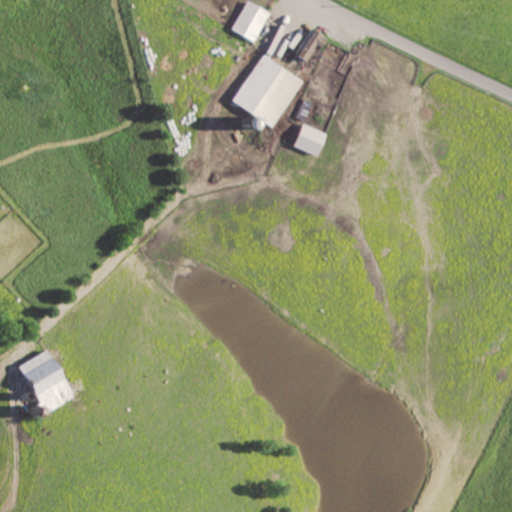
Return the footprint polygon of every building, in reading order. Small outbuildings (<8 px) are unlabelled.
[(266,15),(243,3),(227,32),(250,44),(266,15)] [(323,39),(308,32),(293,59),(303,65),(311,49),(316,52),(323,39)] [(300,83),(259,57),(228,104),(270,131),(300,83)] [(323,136),(300,125),(289,148),(313,159),(323,136)] [(70,400),(42,353),(13,369),(42,417),(70,400)]
